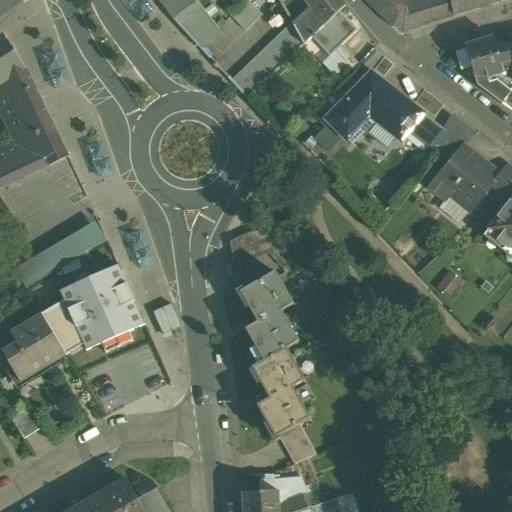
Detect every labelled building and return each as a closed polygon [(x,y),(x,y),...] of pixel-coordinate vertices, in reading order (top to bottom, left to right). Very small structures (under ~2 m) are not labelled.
[(157,0),(173,20),(181,29),(204,11),(195,0),(157,0)] [(246,32),(263,16),(247,0),(246,0),(231,16),(246,32)] [(304,0),(312,9),(294,27),(305,45),(313,39),(339,13),(345,7),(339,0),(304,0)] [(365,0),(399,32),(402,33),(454,17),(449,0),(422,0),(399,7),(396,0),(365,0)] [(475,0),(449,0),(454,17),(478,9),(475,0)] [(475,0),(478,9),(507,0),(475,0)] [(218,30),(204,11),(181,29),(197,46),(217,30),(218,31),(218,30)] [(339,13),(313,39),(330,57),(357,32),(339,13)] [(299,52),(305,45),(294,27),(293,23),(282,34),(299,52)] [(291,60),(299,52),(282,34),(274,42),(291,60)] [(3,36),(0,37),(0,85),(7,81),(9,86),(29,76),(3,36)] [(511,53),(499,57),(493,38),(465,47),(477,87),(501,105),(511,92),(511,91),(511,53)] [(283,68),(291,60),(274,42),(266,50),(283,68)] [(64,66),(58,49),(42,55),(48,71),(64,66)] [(275,76),(283,68),(266,50),(257,58),(275,76)] [(266,83),(275,76),(257,58),(249,66),(266,83)] [(70,83),(64,66),(48,71),(54,88),(70,83)] [(258,91),(266,83),(249,66),(241,73),(258,91)] [(248,101),(258,91),(241,73),(231,83),(248,101)] [(422,114),(371,74),(326,120),(341,136),(364,113),(374,121),(401,142),(408,133),(422,115),(422,114)] [(29,76),(9,86),(34,137),(54,128),(29,76)] [(9,86),(7,81),(0,85),(0,108),(18,145),(0,152),(0,170),(42,153),(61,142),(54,128),(34,137),(9,86)] [(364,113),(341,136),(351,145),(374,121),(364,113)] [(422,115),(408,133),(432,151),(437,145),(436,144),(443,131),(422,115)] [(473,137),(451,119),(443,131),(436,144),(437,145),(453,157),(463,147),(473,137)] [(109,156),(103,140),(87,145),(93,162),(109,156)] [(42,153),(0,170),(0,174),(6,188),(63,160),(68,157),(61,142),(42,153)] [(500,176),(463,147),(429,189),(446,202),(449,197),(470,213),(500,176)] [(115,173),(109,156),(93,162),(99,179),(115,173)] [(511,180),(496,201),(505,208),(511,199),(511,180)] [(511,199),(505,208),(487,230),(511,250),(511,199)] [(0,201),(0,224),(11,242),(21,236),(5,209),(5,210),(0,201)] [(91,277),(118,261),(94,221),(16,268),(28,288),(65,266),(73,279),(87,270),(91,277)] [(303,254),(275,222),(237,240),(229,243),(234,265),(247,263),(246,259),(258,257),(257,254),(268,252),(284,269),(303,254)] [(150,245),(145,228),(129,233),(134,250),(150,245)] [(156,262),(150,245),(134,250),(140,267),(156,262)] [(81,339),(86,351),(144,325),(118,267),(60,293),(64,303),(81,339)] [(293,306),(275,274),(240,294),(257,324),(246,331),(264,363),(287,350),(299,343),(282,313),(293,306)] [(81,339),(64,303),(41,316),(63,350),(81,339)] [(171,304),(153,312),(163,334),(181,326),(171,304)] [(65,357),(41,316),(10,334),(16,345),(2,353),(20,384),(65,357)] [(264,363),(251,370),(268,400),(256,406),(275,439),(279,437),(300,425),(309,419),(292,389),(305,382),(287,350),(264,363)] [(31,407),(11,420),(24,441),(43,428),(31,407)] [(300,425),(279,437),(294,465),(316,456),(300,425)] [(126,482),(74,511),(144,511),(138,501),(126,482)] [(168,511),(156,490),(138,501),(144,511),(168,511)] [(242,494),(243,511),(299,511),(312,508),(307,495),(289,501),(280,509),(279,493),(242,494)] [(299,511),(358,511),(353,494),(312,508),(299,511)]
